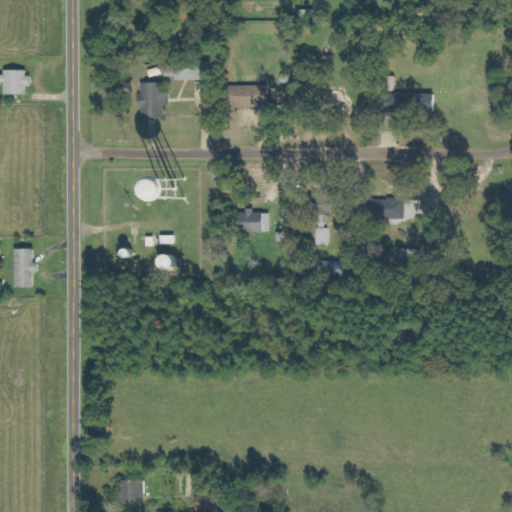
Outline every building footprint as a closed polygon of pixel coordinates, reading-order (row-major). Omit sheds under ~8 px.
[(172,65),(172,80),(218,80),(218,73),(215,73),(215,65),(172,65)] [(11,95),(33,95),(33,88),(37,87),(36,72),(6,72),(6,84),(11,83),(11,95)] [(169,84),(146,83),(145,120),(173,120),(173,95),(169,95),(169,84)] [(243,108),(277,107),(277,86),(243,87),(243,108)] [(439,95),(384,93),(384,112),(439,113),(439,95)] [(227,190),(207,191),(208,209),(228,208),(227,190)] [(422,220),(422,200),(378,199),(377,218),(422,220)] [(272,232),(271,211),(248,212),(248,214),(237,214),(237,233),(272,232)] [(331,228),(320,228),(320,242),(331,242),(331,228)] [(41,288),(41,274),(45,274),(45,264),(41,264),(41,250),(21,250),(22,288),(41,288)] [(122,504),(145,504),(145,481),(123,481),(122,504)]
